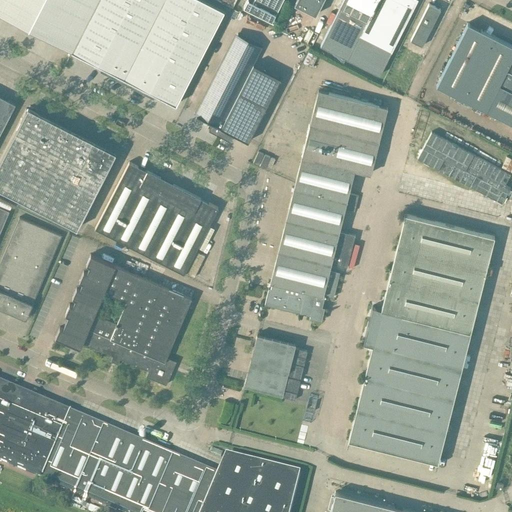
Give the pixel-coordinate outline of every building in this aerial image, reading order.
[(0,0),(0,13),(71,50),(97,0),(0,0)] [(97,0),(71,50),(101,65),(100,68),(153,96),(155,93),(176,104),(224,9),(205,0),(97,0)] [(246,0),(243,6),(273,21),(273,20),(272,20),(275,13),(276,13),(282,0),(253,0),(252,1),(249,0),(246,0)] [(322,0),(295,0),(294,3),(315,14),(322,0)] [(342,0),(320,44),(352,60),(373,19),(382,0),(342,0)] [(382,0),(373,19),(352,60),(379,74),(400,32),(416,0),(382,0)] [(428,3),(404,52),(419,59),(444,11),(428,3)] [(511,123),(511,44),(467,22),(436,85),(511,123)] [(237,33),(195,114),(212,123),(208,130),(230,141),(234,133),(248,141),(280,77),(252,63),(261,46),(237,33)] [(268,288),(264,303),(310,315),(309,318),(321,321),(324,307),(322,306),(324,295),(333,297),(339,271),(329,269),(331,263),(347,267),(355,234),(339,230),(344,208),(355,211),(359,195),(348,193),(353,174),(357,175),(358,170),(370,174),(387,106),(318,89),(294,183),(270,281),(272,282),(271,288),(268,288)] [(0,170),(77,211),(106,156),(0,100),(0,170)] [(95,228),(130,246),(164,180),(129,161),(95,228)] [(164,180),(130,246),(184,273),(218,207),(164,180)] [(0,230),(8,210),(0,206),(0,230)] [(437,461),(494,235),(405,213),(381,308),(372,305),(363,342),(372,344),(348,439),(437,461)] [(0,306),(26,318),(33,301),(61,235),(19,217),(0,261),(0,306)] [(69,303),(65,313),(68,315),(63,328),(59,326),(55,337),(80,347),(82,342),(82,341),(84,342),(148,369),(148,370),(146,376),(166,384),(172,369),(163,365),(166,357),(166,356),(191,297),(115,265),(90,254),(86,264),(89,265),(87,272),(83,270),(79,280),(82,282),(80,288),(76,287),(72,297),(75,298),(73,305),(69,303)] [(250,360),(243,386),(282,396),(289,369),(295,343),(257,334),(250,360)] [(295,347),(293,353),(305,356),(307,350),(295,347)] [(293,354),(292,361),(303,364),(305,357),(293,354)] [(291,363),(288,374),(300,377),(303,366),(291,363)] [(288,377),(285,388),(297,391),(300,379),(288,377)] [(290,511),(300,475),(226,457),(218,476),(70,413),(0,383),(0,460),(42,478),(41,480),(79,496),(80,495),(121,511),(290,511)] [(285,390),(283,396),(295,399),(296,392),(285,390)] [(329,511),(419,511),(335,491),(329,511)]
